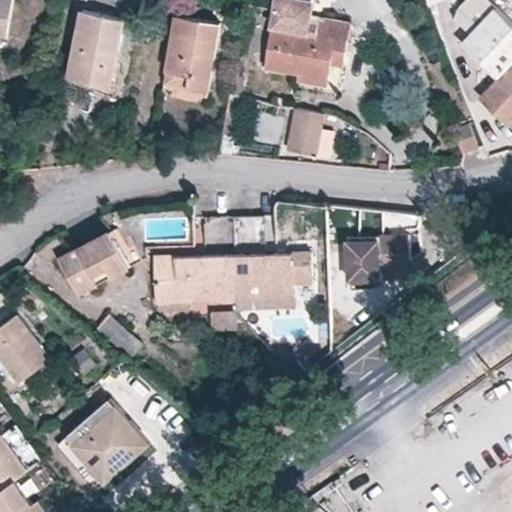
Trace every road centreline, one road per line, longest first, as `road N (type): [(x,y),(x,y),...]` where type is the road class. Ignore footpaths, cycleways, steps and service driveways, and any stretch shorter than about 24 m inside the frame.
road 1 (residential): [(0,249),(74,195),(125,179),(220,176),(392,190),(511,172)]
road 2 (primary): [(511,296),(212,511)]
